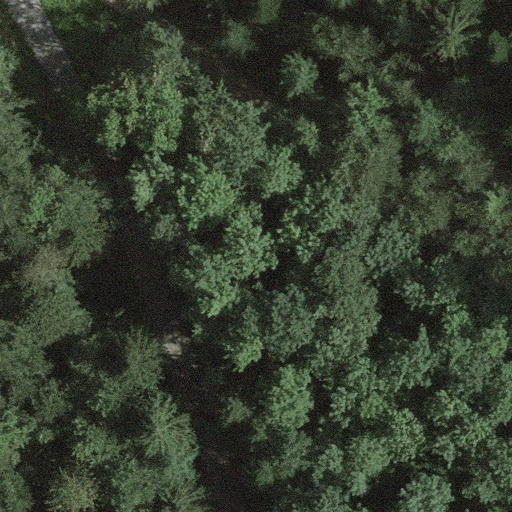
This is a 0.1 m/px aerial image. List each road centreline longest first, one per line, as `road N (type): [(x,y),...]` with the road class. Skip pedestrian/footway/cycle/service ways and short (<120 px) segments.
road 1 (track): [(236,511),(20,0)]
road 2 (track): [(110,0),(511,276)]
